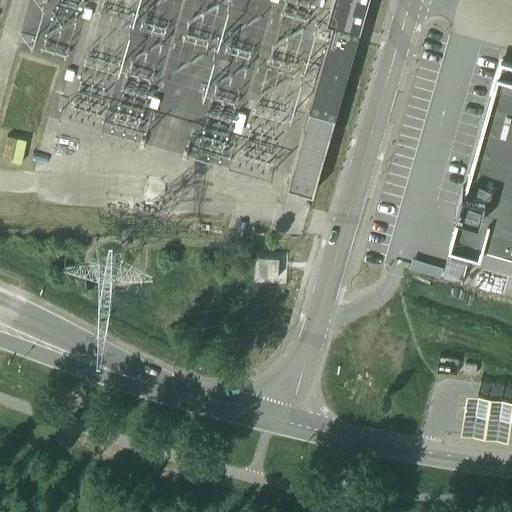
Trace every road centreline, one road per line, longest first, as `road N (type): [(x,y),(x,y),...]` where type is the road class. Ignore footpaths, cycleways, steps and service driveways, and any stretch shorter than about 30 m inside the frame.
road 1 (unclassified): [(411,0),(319,318),(271,419)]
road 2 (tertiary): [(271,419),(511,464)]
road 3 (tertiary): [(271,419),(107,370)]
